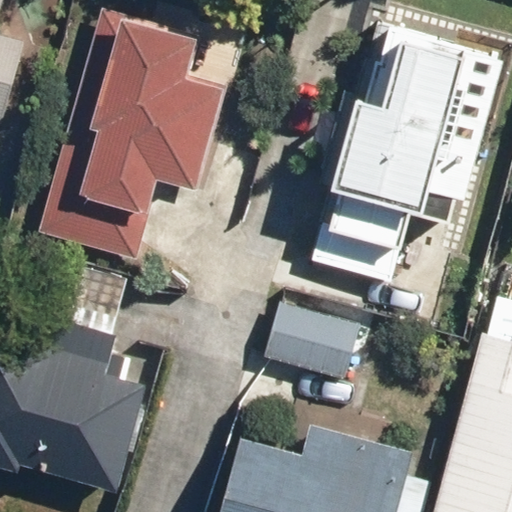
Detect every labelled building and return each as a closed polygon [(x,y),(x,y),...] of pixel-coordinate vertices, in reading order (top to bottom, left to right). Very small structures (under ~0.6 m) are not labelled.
[(0,0),(0,120),(4,122),(28,33),(0,25),(0,9),(2,0),(0,0)] [(40,230),(134,256),(156,175),(196,186),(224,83),(185,73),(196,33),(102,7),(40,230)] [(312,255),(394,277),(412,208),(460,221),(504,55),(394,26),(374,101),(354,95),(312,255)] [(19,461),(114,488),(145,383),(105,372),(116,331),(110,329),(126,274),(60,255),(42,315),(58,320),(53,339),(19,329),(14,346),(0,341),(0,465),(16,470),(19,461)] [(264,353),(343,375),(358,319),(280,298),(264,353)] [(511,511),(511,335),(478,327),(428,511),(511,511)] [(218,511),(391,511),(410,448),(311,421),(302,450),(240,433),(218,511)] [(395,511),(421,511),(431,478),(406,471),(395,511)]
